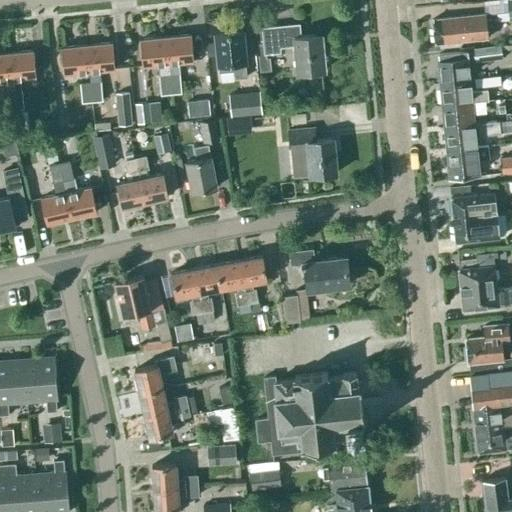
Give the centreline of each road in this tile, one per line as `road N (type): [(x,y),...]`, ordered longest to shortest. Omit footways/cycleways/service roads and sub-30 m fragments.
road 1 (residential): [(59,265),(228,228),(406,203)]
road 2 (unclassified): [(437,511),(406,203)]
road 3 (residential): [(107,511),(103,441),(59,265)]
road 4 (unclassified): [(406,203),(390,0)]
